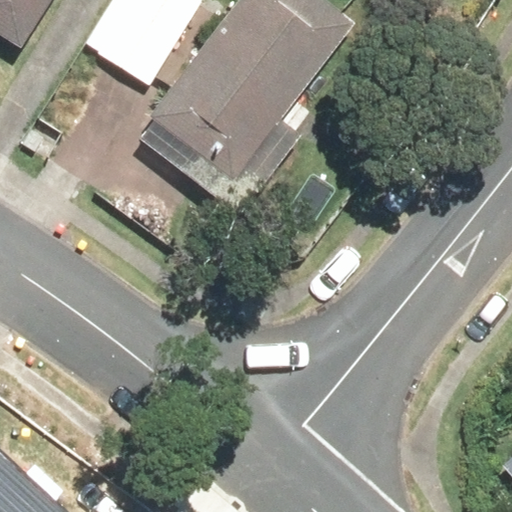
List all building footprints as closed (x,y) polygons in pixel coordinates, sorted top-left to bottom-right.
[(54,0),(0,0),(0,50),(15,61),(54,0)] [(112,0),(86,44),(160,90),(215,2),(211,0),(112,0)] [(226,193),(351,31),(309,0),(238,0),(140,127),(226,193)] [(511,442),(495,456),(511,476),(511,442)] [(71,511),(1,445),(0,445),(0,511),(71,511)]
